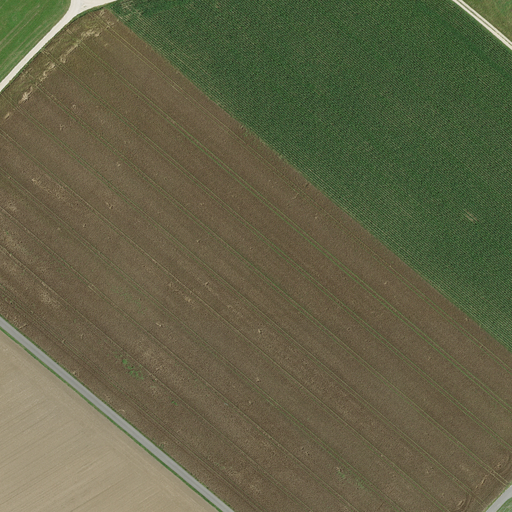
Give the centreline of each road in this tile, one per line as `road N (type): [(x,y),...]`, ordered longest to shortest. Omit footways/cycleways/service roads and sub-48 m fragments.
road 1 (residential): [(0,321),(227,511)]
road 2 (track): [(0,87),(82,3),(108,0)]
